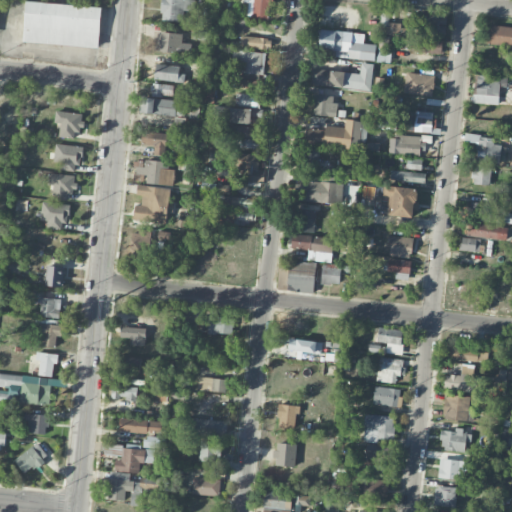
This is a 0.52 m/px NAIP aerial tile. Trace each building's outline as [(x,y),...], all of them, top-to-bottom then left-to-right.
[(99,47),(102,6),(26,0),(23,41),(99,47)] [(161,0),(161,20),(183,21),(184,10),(195,10),(195,0),(161,0)] [(267,18),(269,5),(273,6),(273,0),(243,0),(243,4),(250,5),(249,17),(267,18)] [(445,14),(426,15),(427,33),(446,33),(445,14)] [(386,34),(403,34),(403,23),(386,23),(386,34)] [(511,27),(488,25),(486,44),(511,46),(511,27)] [(318,49),(342,50),(343,30),(318,30),(318,49)] [(182,33),(157,32),(156,52),(181,53),(182,33)] [(241,48),(271,49),(271,38),(241,37),(241,48)] [(441,53),(442,40),(414,39),(413,52),(441,53)] [(375,43),(348,42),(348,59),(375,60),(375,43)] [(264,74),(265,52),(239,51),(238,73),(264,74)] [(484,69),(506,70),(506,56),(484,55),(484,69)] [(185,73),(179,73),(180,66),(156,63),(154,79),(184,82),(185,73)] [(360,73),(311,68),(310,84),(371,90),(373,64),(361,63),(360,73)] [(404,94),(433,95),(434,74),(406,73),(404,94)] [(474,103),(499,104),(499,86),(507,86),(507,76),(475,75),(474,103)] [(236,88),(259,88),(259,79),(236,79),(236,88)] [(153,95),(172,97),(173,85),(154,83),(153,95)] [(239,105),(260,106),(261,94),(239,94),(239,105)] [(336,95),(314,95),(314,115),(336,116),(336,95)] [(176,115),(177,99),(143,98),(142,114),(176,115)] [(199,108),(189,107),(188,123),(197,124),(199,108)] [(229,122),(250,123),(251,108),(230,108),(229,122)] [(263,109),(252,108),(251,116),(262,117),(263,109)] [(83,113),(55,111),(54,122),(60,123),(59,136),(74,138),(75,130),(82,130),(83,113)] [(415,118),(404,118),(404,130),(432,132),(433,112),(415,111),(415,118)] [(305,143),(365,149),(368,121),(345,119),(345,127),(325,125),(324,130),(306,128),(305,143)] [(237,138),(236,146),(261,149),(263,128),(237,126),(237,132),(229,131),(229,137),(237,138)] [(172,133),(142,132),(142,144),(154,145),(154,155),(171,155),(172,133)] [(475,160),(504,163),(506,146),(494,145),(495,137),(465,134),(464,141),(477,143),(475,160)] [(389,135),(388,153),(423,154),(423,136),(389,135)] [(54,162),(61,162),(60,170),(79,171),(81,146),(55,144),(54,162)] [(301,168),(318,169),(319,149),(302,148),(301,168)] [(249,185),(263,186),(263,170),(258,170),(259,154),(239,153),(239,167),(249,167),(249,185)] [(422,160),(407,158),(406,167),(421,170),(422,160)] [(168,161),(145,160),(145,162),(135,161),(135,174),(146,174),(146,184),(174,185),(175,169),(167,169),(168,161)] [(472,183),(490,185),(492,167),(474,165),(472,183)] [(390,179),(425,181),(425,172),(390,171),(390,179)] [(54,185),(53,198),(67,200),(68,191),(75,192),(76,175),(49,173),(48,184),(54,185)] [(341,203),(342,182),(300,181),(300,201),(341,203)] [(216,192),(228,194),(229,186),(218,184),(216,192)] [(133,220),(167,224),(170,188),(137,185),(136,194),(142,195),(141,205),(135,204),(133,220)] [(384,187),(383,195),(389,195),(388,216),(416,217),(417,188),(384,187)] [(231,209),(231,220),(253,220),(254,197),(231,197),(231,209)] [(468,218),(491,222),(494,205),(471,201),(468,218)] [(41,220),(48,220),(47,228),(67,229),(67,203),(42,202),(41,220)] [(315,232),(315,210),(298,210),(298,231),(315,232)] [(508,225),(469,223),(469,237),(507,239),(508,225)] [(152,231),(131,230),(130,263),(150,264),(152,231)] [(331,262),(333,238),(292,234),(291,248),(308,250),(308,260),(331,262)] [(389,256),(411,257),(412,237),(390,236),(389,256)] [(479,238),(461,237),(461,250),(478,251),(479,238)] [(396,279),(409,280),(411,260),(388,258),(387,271),(396,272),(396,279)] [(20,273),(21,260),(5,259),(5,272),(20,273)] [(64,266),(46,265),(45,286),(63,286),(64,266)] [(322,284),(340,284),(340,265),(322,265),(322,284)] [(60,298),(41,297),(40,316),(59,317),(60,298)] [(233,318),(209,315),(208,332),(231,335),(233,318)] [(62,324),(36,323),(35,344),(56,345),(56,337),(61,337),(62,324)] [(400,355),(404,331),(379,326),(376,341),(388,343),(387,352),(400,355)] [(120,337),(131,338),(131,344),(145,345),(146,328),(121,327),(120,337)] [(311,354),(312,340),(287,338),(286,351),(291,352),(290,359),(302,360),(302,354),(311,354)] [(449,357),(464,361),(466,351),(452,347),(449,357)] [(58,354),(37,352),(36,359),(40,360),(39,375),(52,376),(54,362),(58,363),(58,354)] [(139,374),(142,359),(119,355),(117,371),(139,374)] [(403,375),(404,359),(380,357),(378,381),(396,383),(396,375),(403,375)] [(444,390),(482,392),(483,377),(473,377),(473,367),(461,366),(461,375),(445,374),(444,390)] [(24,376),(0,373),(0,385),(22,387),(20,402),(49,405),(50,385),(23,383),(24,376)] [(226,391),(226,378),(198,377),(198,390),(226,391)] [(400,389),(375,385),(373,404),(397,407),(400,389)] [(137,399),(137,386),(112,386),(111,398),(137,399)] [(443,417),(467,421),(470,397),(446,393),(443,417)] [(295,429),(298,406),(279,403),(277,426),(295,429)] [(48,414),(27,414),(26,433),(47,434),(48,414)] [(363,442),(378,442),(379,439),(393,439),(394,415),(364,414),(363,442)] [(227,420),(188,418),(187,434),(226,435),(227,420)] [(160,420),(120,419),(119,433),(160,434),(160,420)] [(465,450),(465,442),(471,442),(471,433),(463,433),(463,430),(441,429),(440,448),(465,450)] [(143,446),(158,449),(160,438),(146,435),(143,446)] [(199,460),(219,462),(221,442),(201,440),(199,460)] [(25,474),(48,457),(38,443),(14,459),(25,474)] [(295,466),(296,444),(275,443),(275,466),(295,466)] [(391,447),(367,443),(365,458),(389,462),(391,447)] [(466,480),(467,456),(452,456),(452,459),(439,459),(438,479),(466,480)] [(108,499),(128,501),(128,505),(141,506),(142,492),(150,493),(151,481),(130,479),(130,473),(110,471),(108,499)] [(386,478),(360,477),(359,499),(386,499),(386,478)] [(192,494),(219,495),(220,479),(192,478),(192,494)] [(433,505),(454,508),(457,488),(436,485),(433,505)] [(339,511),(340,490),(326,490),(325,511),(339,511)] [(263,511),(290,511),(291,500),(264,499),(263,511)]
